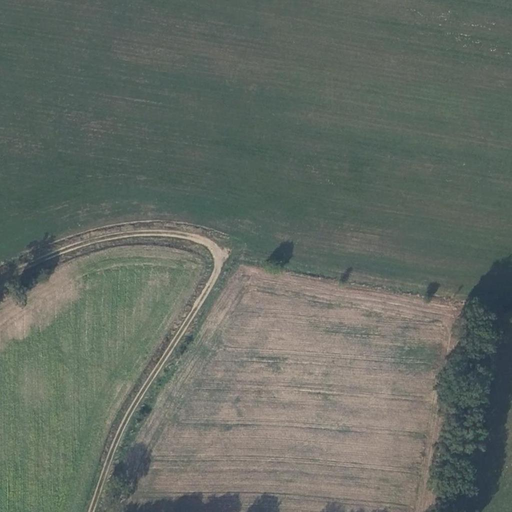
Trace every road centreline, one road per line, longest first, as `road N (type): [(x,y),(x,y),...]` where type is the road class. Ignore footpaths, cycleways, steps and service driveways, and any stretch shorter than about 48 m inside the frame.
road 1 (track): [(0,287),(84,243),(152,230),(208,228),(222,249),(219,273),(114,442),(89,511)]
road 2 (track): [(222,249),(511,297)]
